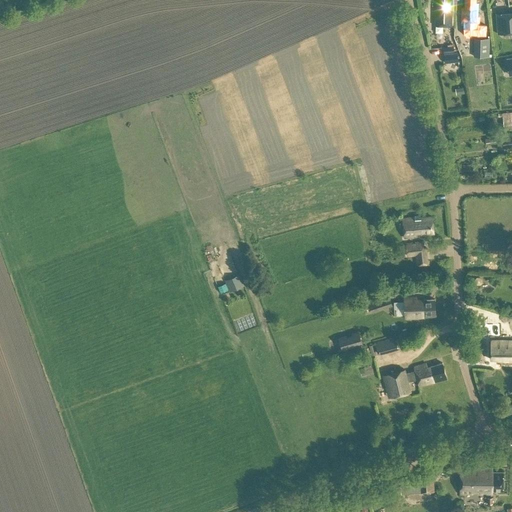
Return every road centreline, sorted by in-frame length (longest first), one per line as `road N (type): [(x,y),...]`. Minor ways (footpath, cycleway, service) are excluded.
road 1 (residential): [(453,188),(460,349),(486,436)]
road 2 (unclassified): [(486,436),(258,511)]
road 3 (residential): [(409,0),(453,188)]
